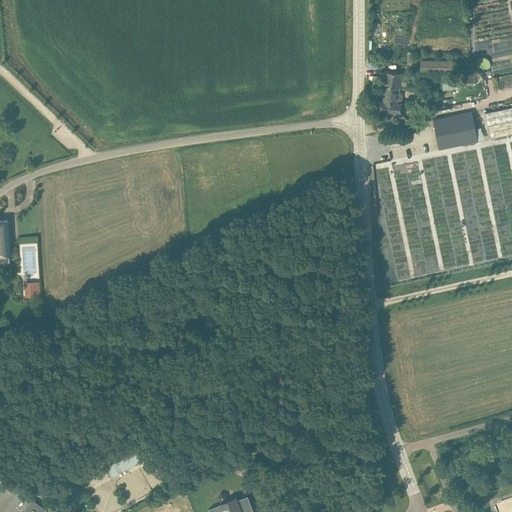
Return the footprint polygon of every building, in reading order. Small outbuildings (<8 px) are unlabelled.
[(421,72),(452,72),(452,61),(421,61),(421,72)] [(384,71),(382,85),(401,87),(401,86),(400,86),(401,72),(394,72),(384,71)] [(459,76),(441,77),(442,89),(459,89),(459,76)] [(401,87),(382,85),(380,110),(400,112),(402,92),(400,92),(401,87)] [(489,138),(511,133),(511,107),(484,113),(489,138)] [(439,149),(449,147),(478,141),(472,111),(433,119),(439,149)] [(263,212),(255,216),(260,229),(269,225),(263,212)] [(7,220),(0,220),(0,237),(8,237),(7,220)] [(0,262),(10,262),(8,237),(0,237),(0,262)] [(140,437),(104,457),(114,475),(122,470),(123,471),(128,469),(127,467),(144,458),(145,459),(150,456),(140,437)] [(219,505),(209,509),(210,511),(253,511),(247,496),(238,499),(237,496),(218,503),(219,505)] [(41,511),(44,509),(32,500),(22,511),(41,511)]
